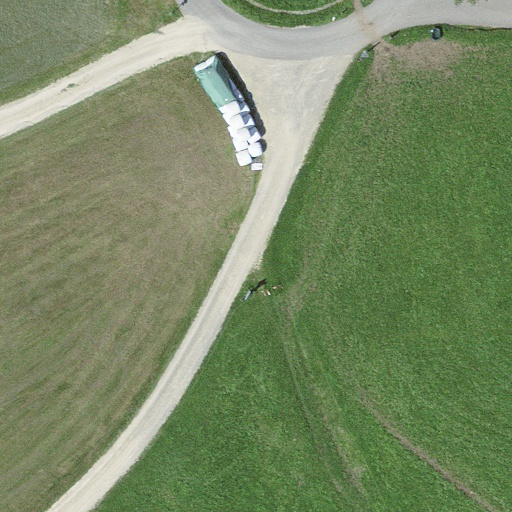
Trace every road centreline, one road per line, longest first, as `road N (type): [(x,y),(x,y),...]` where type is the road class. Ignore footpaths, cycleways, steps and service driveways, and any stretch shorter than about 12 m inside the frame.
road 1 (track): [(307,44),(264,219),(237,273),(142,433),(67,511)]
road 2 (track): [(0,123),(215,23)]
road 3 (track): [(197,0),(215,23),(275,45),(343,37),(408,2)]
